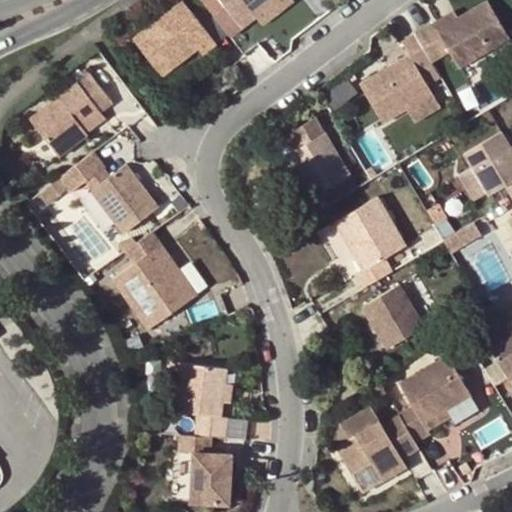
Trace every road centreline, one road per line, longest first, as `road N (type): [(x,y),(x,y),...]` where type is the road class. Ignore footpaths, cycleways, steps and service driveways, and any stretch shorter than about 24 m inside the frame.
road 1 (residential): [(277,511),(298,384),(283,302),(208,185),(217,127),(394,0)]
road 2 (unclassified): [(60,511),(93,473),(101,413),(89,361),(0,243)]
road 3 (residential): [(0,505),(30,456),(0,398)]
